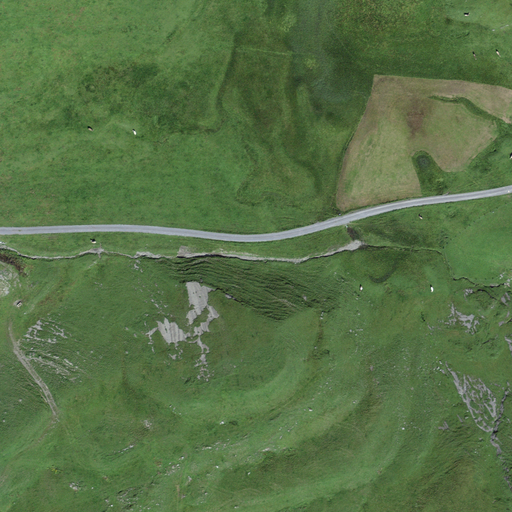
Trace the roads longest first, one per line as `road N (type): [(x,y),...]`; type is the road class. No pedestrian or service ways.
road 1 (track): [(511,189),(404,204),(276,237),(0,230)]
road 2 (track): [(0,265),(16,281),(13,347),(45,387),(55,423)]
